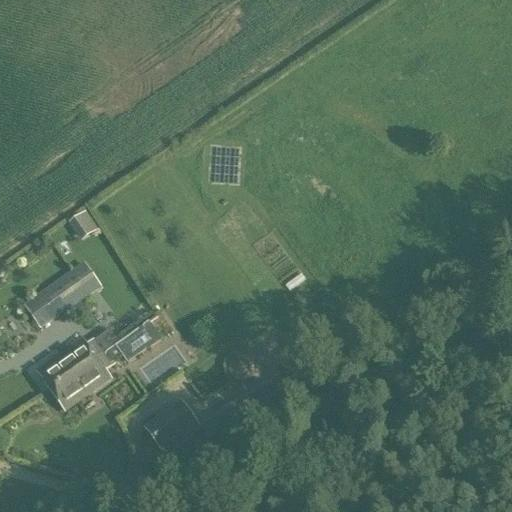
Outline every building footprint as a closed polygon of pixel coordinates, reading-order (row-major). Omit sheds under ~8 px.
[(77,238),(94,226),(86,213),(69,225),(77,238)] [(62,317),(101,289),(84,264),(24,307),(38,327),(58,312),(62,317)] [(49,389),(94,357),(82,340),(37,372),(49,389)] [(94,357),(49,389),(62,407),(107,375),(94,357)] [(240,382),(242,382),(244,382),(246,381),(248,380),(250,378),(251,377),(252,375),(253,373),(253,371),(253,368),(253,366),(252,364),(251,362),(250,361),(248,359),(246,358),(244,357),(242,357),(240,357),(238,357),(236,358),(234,359),(232,360),(231,362),(229,364),(229,365),(228,368),(228,370),(228,372),(229,374),(229,376),(231,378),(232,379),(234,381),(236,382),(238,382),(240,382)] [(164,457),(200,431),(181,404),(145,429),(164,457)]
